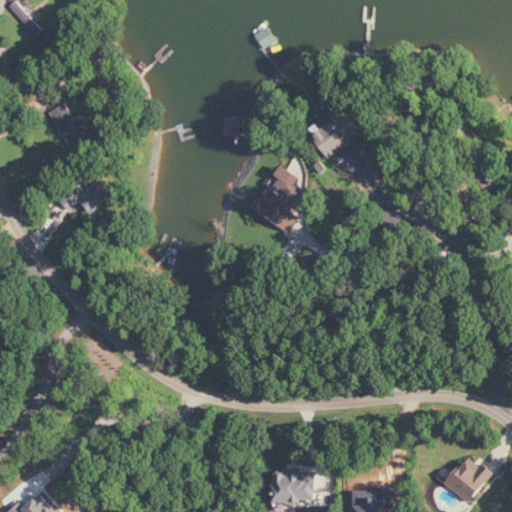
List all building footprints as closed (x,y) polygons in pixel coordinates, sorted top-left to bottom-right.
[(11,4),(15,0),(18,0),(45,30),(39,35),(11,4)] [(51,110),(66,101),(74,115),(81,111),(89,126),(83,130),(86,135),(71,144),(51,110)] [(336,119),(314,132),(329,157),(363,137),(344,107),(333,113),(336,119)] [(255,208),(292,232),(301,219),(292,213),(304,195),(294,188),(301,177),(284,166),(277,176),(281,178),(267,200),(262,197),(255,208)] [(111,197),(91,175),(73,192),(94,214),(111,197)] [(481,465),(470,456),(449,484),(473,503),(497,473),(484,462),(481,465)] [(277,503),(318,503),(318,474),(277,474),(277,503)] [(59,511),(45,494),(27,508),(23,503),(13,511),(59,511)]
